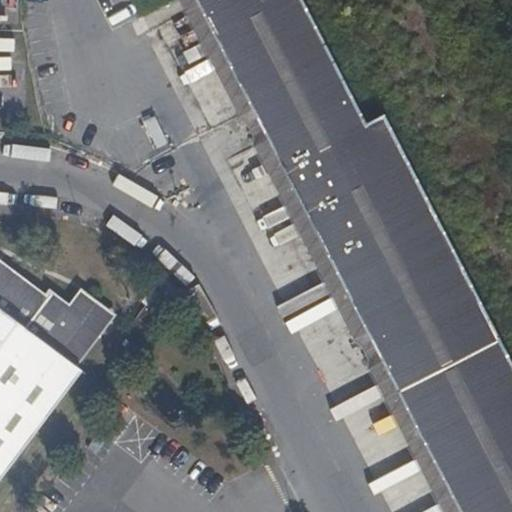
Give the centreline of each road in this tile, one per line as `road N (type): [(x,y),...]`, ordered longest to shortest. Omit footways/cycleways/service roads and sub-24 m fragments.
road 1 (unclassified): [(344,511),(207,239),(86,192),(0,178)]
road 2 (unknown): [(0,83),(53,68),(64,49),(69,0)]
